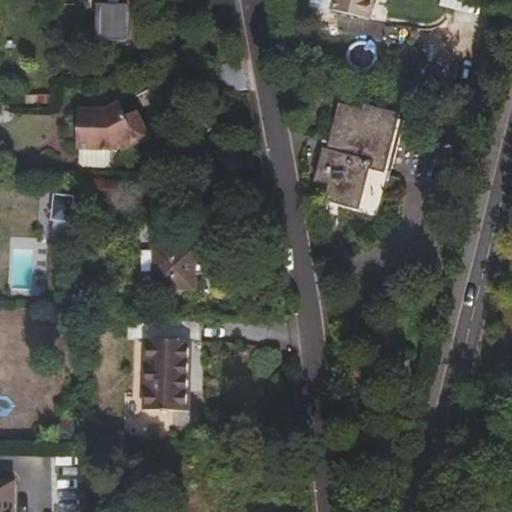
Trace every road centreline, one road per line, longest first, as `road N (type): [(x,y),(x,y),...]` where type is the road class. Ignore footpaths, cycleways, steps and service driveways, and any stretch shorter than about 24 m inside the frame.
road 1 (residential): [(252,0),(315,344),(331,511)]
road 2 (secondary): [(424,511),(511,164)]
